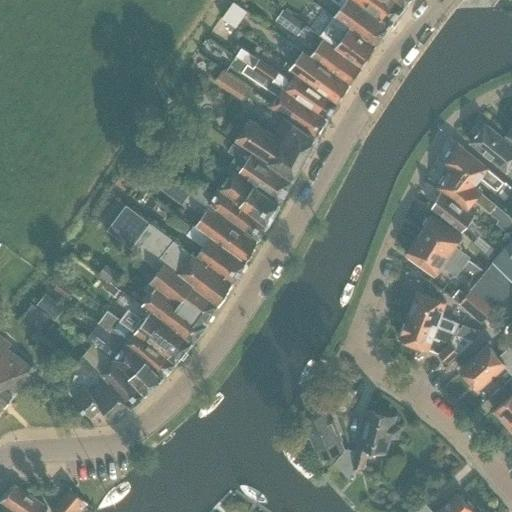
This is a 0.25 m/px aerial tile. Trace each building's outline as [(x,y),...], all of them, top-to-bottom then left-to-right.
[(387,27),(351,0),(333,0),(341,6),(333,17),(374,47),(377,42),(387,27)] [(351,0),(387,27),(403,7),(393,0),(351,0)] [(243,16),(233,8),(224,20),(234,28),(243,16)] [(301,22),(290,14),(284,23),(295,30),(301,22)] [(374,47),(333,17),(326,27),(341,38),(334,48),(361,67),(374,47)] [(361,67),(334,48),(322,39),(323,38),(313,31),(305,25),(300,32),(318,45),(310,56),(328,69),(349,85),(361,67)] [(338,102),(349,85),(328,69),(310,56),(302,51),(291,68),(338,102)] [(265,74),(325,118),(335,103),(294,73),(288,80),(285,78),(286,77),(257,57),(252,65),(265,74)] [(262,75),(246,63),(239,73),(256,84),(262,75)] [(249,89),(221,70),(213,84),(241,102),(249,89)] [(322,123),(325,118),(265,74),(259,84),(278,97),(277,100),(272,108),(286,118),(313,138),(322,123)] [(301,161),(313,138),(286,118),(275,135),(250,118),(236,140),(292,178),(301,161)] [(508,172),(511,167),(511,144),(485,123),(470,142),(508,172)] [(208,125),(202,133),(235,155),(228,166),(234,170),(240,173),(240,174),(239,174),(279,203),(291,182),(229,139),(208,125)] [(445,164),(451,169),(472,188),(480,179),(496,192),(503,183),(458,144),(445,164)] [(511,220),(472,188),(451,169),(439,187),(441,190),(466,212),(474,201),(489,214),(498,221),(495,224),(509,235),(511,231),(511,220)] [(196,184),(188,194),(193,197),(206,205),(208,202),(258,240),(279,203),(239,174),(240,174),(240,173),(234,170),(213,197),(196,184)] [(187,195),(176,186),(171,193),(182,202),(187,195)] [(474,218),(466,212),(441,190),(432,207),(461,233),(474,218)] [(193,197),(188,204),(203,214),(195,227),(244,263),(257,243),(206,205),(193,197)] [(126,205),(108,229),(158,270),(149,282),(155,286),(150,291),(147,290),(141,299),(134,294),(131,298),(192,343),(200,332),(207,324),(214,314),(232,285),(194,257),(161,232),(126,205)] [(192,225),(175,212),(170,219),(187,232),(192,225)] [(419,236),(462,268),(469,259),(471,257),(456,247),(462,239),(432,214),(419,236)] [(194,225),(187,235),(203,246),(194,257),(232,285),(244,263),(195,227),(194,225)] [(419,236),(407,255),(434,277),(441,266),(456,277),(462,268),(419,236)] [(511,242),(494,263),(511,278),(511,242)] [(499,253),(490,246),(485,253),(493,260),(499,253)] [(484,270),(469,260),(464,267),(479,277),(484,270)] [(482,324),(511,287),(511,278),(494,263),(459,305),(482,324)] [(118,272),(107,264),(99,274),(111,282),(118,272)] [(464,269),(458,276),(472,287),(478,279),(479,278),(465,268),(464,268),(464,269)] [(73,290),(60,280),(54,288),(67,298),(73,290)] [(52,293),(44,287),(33,302),(44,310),(51,300),(48,298),(52,293)] [(123,292),(117,301),(144,320),(136,333),(176,363),(192,343),(131,298),(123,292)] [(419,292),(410,315),(454,332),(457,323),(440,317),(445,302),(419,292)] [(54,300),(45,311),(51,315),(56,319),(64,308),(54,300)] [(50,317),(32,304),(20,320),(38,333),(50,317)] [(448,364),(457,355),(473,341),(454,333),(454,332),(410,315),(408,314),(399,336),(402,337),(401,339),(427,349),(432,338),(439,340),(440,337),(451,341),(451,342),(438,353),(448,364)] [(98,323),(86,338),(93,343),(95,345),(113,359),(146,393),(163,378),(163,377),(125,345),(109,332),(104,329),(105,328),(98,323)] [(105,328),(104,329),(109,332),(125,345),(163,377),(176,363),(136,333),(133,331),(129,339),(123,336),(123,334),(108,323),(105,328)] [(458,328),(456,334),(472,339),(475,330),(475,329),(463,324),(462,325),(461,328),(459,327),(458,328)] [(0,409),(32,367),(7,349),(11,344),(0,335),(0,409)] [(95,345),(90,353),(100,362),(103,359),(108,363),(99,373),(106,379),(131,408),(146,393),(113,359),(95,345)] [(511,375),(511,350),(510,348),(499,357),(489,346),(461,371),(477,390),(504,366),(511,375)] [(94,369),(83,356),(69,369),(75,376),(80,371),(86,377),(94,369)] [(82,388),(72,397),(91,418),(101,409),(114,423),(131,408),(106,379),(88,395),(82,388)] [(356,391),(345,384),(333,403),(344,410),(356,391)] [(511,394),(493,412),(507,428),(511,423),(511,394)] [(305,419),(317,449),(321,459),(345,449),(332,420),(329,421),(325,411),(305,419)] [(398,440),(401,427),(392,425),(394,418),(369,412),(362,442),(359,443),(357,453),(347,450),(334,464),(350,482),(355,466),(364,468),(367,455),(369,456),(371,449),(386,453),(389,438),(398,440)] [(13,484),(0,498),(0,504),(12,511),(42,511),(47,507),(13,484)] [(86,502),(68,489),(51,511),(52,511),(71,511),(74,509),(79,511),(86,502)] [(473,511),(472,510),(474,508),(469,502),(466,504),(457,494),(436,511),(426,511),(422,507),(415,511),(473,511)]
